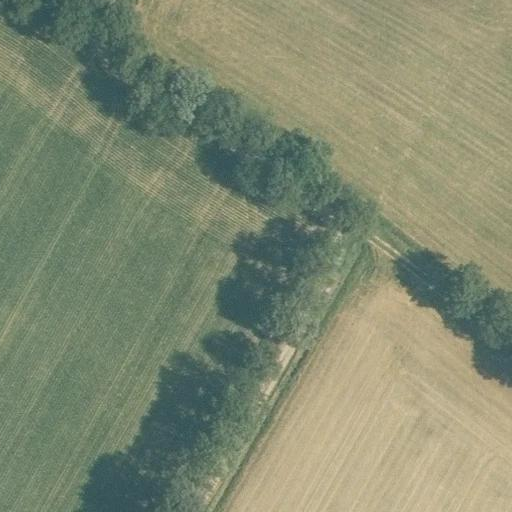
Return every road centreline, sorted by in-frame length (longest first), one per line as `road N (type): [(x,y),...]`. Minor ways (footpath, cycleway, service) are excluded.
road 1 (track): [(43,0),(97,28),(355,226)]
road 2 (track): [(355,226),(192,511)]
road 3 (track): [(355,226),(511,339)]
